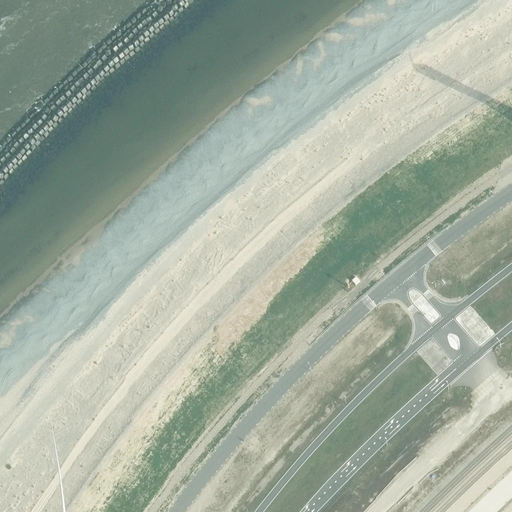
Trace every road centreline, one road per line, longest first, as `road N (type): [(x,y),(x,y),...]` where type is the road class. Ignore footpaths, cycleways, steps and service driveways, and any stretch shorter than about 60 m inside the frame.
road 1 (unclassified): [(390,286),(282,389),(178,511)]
road 2 (secondary): [(430,335),(261,511)]
road 3 (secondary): [(315,511),(463,370)]
road 4 (unclassified): [(511,195),(405,272)]
